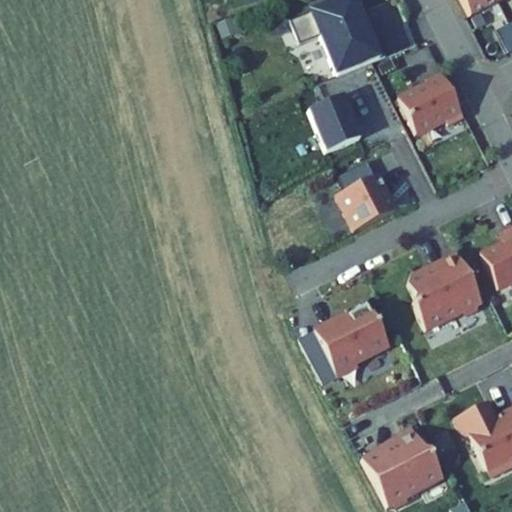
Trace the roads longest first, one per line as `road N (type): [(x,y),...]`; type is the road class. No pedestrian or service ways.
road 1 (residential): [(511,351),(353,431)]
road 2 (residential): [(434,212),(297,279)]
